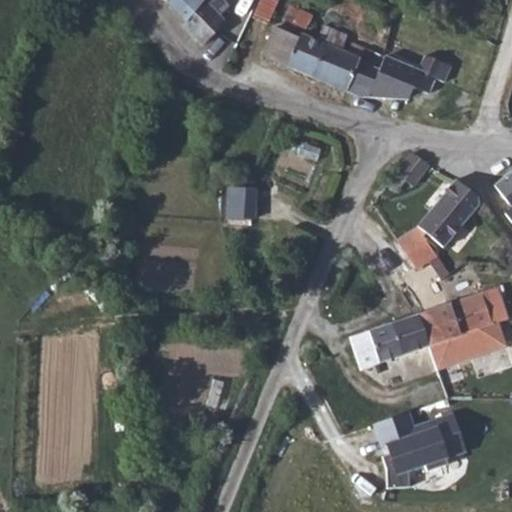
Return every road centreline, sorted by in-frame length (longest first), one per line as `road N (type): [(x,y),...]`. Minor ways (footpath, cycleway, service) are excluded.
road 1 (unclassified): [(229,511),(287,377),(375,121)]
road 2 (unclassified): [(375,121),(182,55),(136,0)]
road 3 (unclassified): [(511,142),(450,145),(375,121)]
